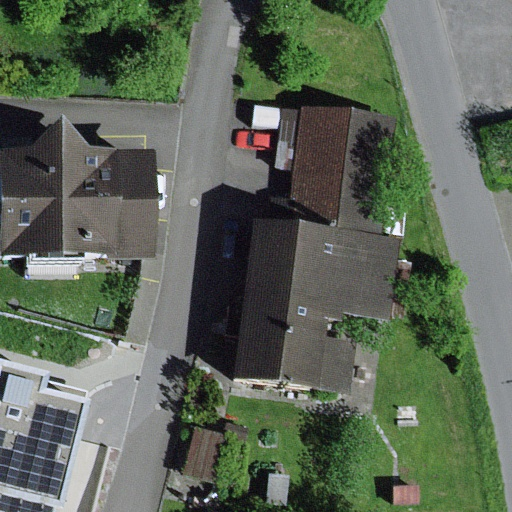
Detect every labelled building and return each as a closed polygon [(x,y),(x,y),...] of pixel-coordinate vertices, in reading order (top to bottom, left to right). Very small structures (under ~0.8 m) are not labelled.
[(394,123),(280,111),(274,170),(290,172),(287,201),(272,199),(269,228),(381,240),(394,123)] [(23,160),(0,160),(0,267),(150,265),(148,159),(80,160),(49,132),(23,160)] [(269,228),(247,226),(230,384),(348,396),(353,347),(320,344),(322,326),(338,327),(338,321),(389,326),(398,242),(381,240),(269,228)] [(0,511),(56,511),(82,410),(38,399),(42,384),(0,373),(0,511)] [(223,426),(220,439),(228,441),(245,445),(248,431),(223,426)] [(220,439),(192,433),(181,481),(217,489),(228,441),(220,439)]
